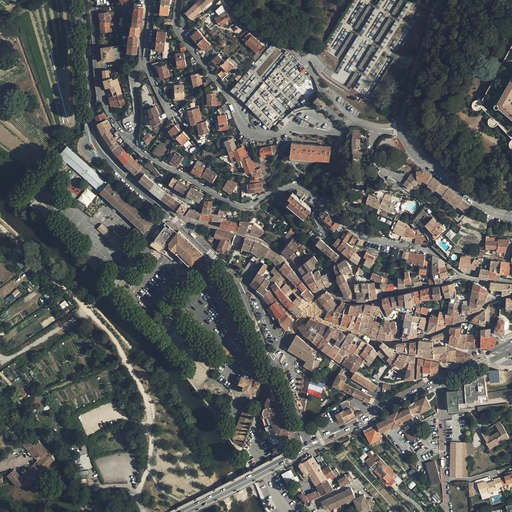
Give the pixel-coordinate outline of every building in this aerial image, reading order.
[(162,0),(160,14),(169,16),(171,0),(162,0)] [(213,1),(212,0),(201,0),(187,14),(192,20),(213,1)] [(399,0),(392,13),(395,15),(403,0),(402,0),(399,0)] [(354,29),(364,35),(378,9),(368,4),(354,29)] [(216,19),(220,26),(223,25),(224,28),(228,25),(228,24),(230,22),(230,21),(232,19),(226,10),(223,6),(217,12),(220,16),(220,15),(221,16),(219,18),(218,17),(216,19)] [(130,36),(128,54),(137,55),(138,52),(139,50),(137,49),(137,46),(138,46),(138,43),(139,41),(138,40),(138,37),(140,37),(141,33),(141,32),(140,31),(140,28),(143,28),(143,25),(143,23),(142,22),(142,19),(144,19),(144,15),(144,13),(143,13),(143,9),(135,9),(134,27),(132,27),(131,36),(130,36)] [(100,14),(103,34),(113,32),(112,29),(111,29),(111,26),(116,26),(116,23),(111,23),(110,22),(112,22),(111,14),(110,14),(110,13),(100,14)] [(384,46),(399,23),(389,17),(374,41),(384,46)] [(158,31),(156,51),(165,52),(167,32),(158,31)] [(199,31),(192,37),(205,51),(212,45),(199,31)] [(241,37),(257,54),(264,46),(251,33),(250,34),(247,31),(241,37)] [(351,57),(361,37),(352,32),(345,44),(350,46),(346,54),(351,57)] [(367,74),(382,50),(372,44),(357,68),(367,74)] [(103,48),(104,62),(123,60),(122,46),(103,48)] [(511,47),(482,102),(481,101),(479,100),(478,100),(476,101),(474,102),(474,104),(473,105),(473,107),(474,108),(475,109),(477,110),(478,110),(480,110),(481,109),(482,107),(492,117),(490,118),(490,119),(489,121),(489,122),(490,124),(490,125),(492,126),(494,126),(495,126),(497,125),(498,124),(511,137),(511,140),(511,141),(511,142),(510,143),(510,145),(511,146),(511,147),(511,47)] [(210,54),(208,56),(211,60),(220,51),(216,48),(214,51),(212,49),(209,52),(210,54)] [(176,54),(178,68),(187,67),(185,53),(176,54)] [(219,55),(213,61),(219,68),(222,66),(226,70),(225,71),(227,74),(235,66),(229,60),(226,62),(219,55)] [(159,68),(162,79),(170,77),(167,65),(160,67),(159,63),(153,64),(154,69),(159,68)] [(249,69),(230,92),(244,103),(246,100),(245,99),(261,79),(249,69)] [(110,98),(113,107),(115,106),(116,109),(117,108),(118,112),(123,110),(122,107),(127,105),(118,79),(114,80),(112,72),(110,73),(110,71),(104,71),(105,80),(107,89),(111,88),(114,97),(110,98)] [(354,71),(347,86),(358,92),(366,77),(354,71)] [(192,74),(194,87),(203,85),(200,72),(192,74)] [(175,85),(176,100),(185,99),(184,83),(179,84),(180,85),(175,85)] [(164,88),(166,92),(173,89),(173,84),(164,88)] [(208,94),(208,106),(222,106),(222,98),(217,98),(217,94),(214,94),(214,92),(211,92),(211,94),(208,94)] [(320,97),(314,102),(316,103),(321,109),(327,104),(320,97)] [(180,111),(182,114),(190,109),(187,105),(180,111)] [(150,120),(153,127),(162,123),(159,117),(160,116),(156,107),(149,110),(151,115),(149,115),(151,120),(150,120)] [(73,114),(71,108),(64,111),(67,117),(73,114)] [(197,109),(187,111),(189,118),(190,117),(192,125),(198,124),(200,135),(209,133),(206,122),(200,123),(197,109)] [(125,165),(137,175),(143,168),(120,145),(110,131),(113,129),(105,113),(97,117),(98,124),(104,136),(114,152),(125,165)] [(227,115),(218,116),(221,131),(229,129),(227,115)] [(169,132),(181,147),(182,147),(183,147),(184,147),(186,145),(185,144),(190,140),(184,132),(182,134),(176,126),(169,132)] [(353,137),(353,162),(363,163),(364,143),(361,143),(362,131),(354,129),(354,132),(350,131),(348,133),(347,138),(353,137)] [(149,133),(144,139),(148,144),(154,138),(149,133)] [(225,142),(229,153),(230,153),(232,157),(235,156),(235,158),(234,159),(235,163),(238,162),(240,168),(244,166),(247,174),(256,171),(255,169),(260,167),(257,159),(252,161),(251,157),(246,159),(242,148),(238,150),(234,139),(225,142)] [(331,146),(292,143),(291,157),(330,160),(331,146)] [(260,148),(262,157),(273,155),(273,153),(277,152),(276,145),(260,148)] [(60,156),(26,193),(35,201),(69,163),(139,226),(125,241),(115,231),(112,233),(114,235),(110,240),(121,250),(124,247),(128,247),(143,230),(147,233),(154,225),(109,184),(109,185),(68,147),(63,152),(61,150),(57,154),(60,156)] [(157,148),(153,153),(158,156),(162,151),(157,148)] [(167,161),(178,168),(184,157),(176,152),(175,155),(171,153),(167,161)] [(192,172),(202,178),(203,177),(213,183),(218,175),(207,169),(206,170),(197,164),(192,172)] [(457,206),(465,212),(469,207),(462,201),(463,200),(448,189),(447,191),(440,185),(441,183),(434,178),(433,180),(430,178),(431,177),(427,175),(425,174),(421,174),(418,174),(414,175),(412,176),(404,184),(410,189),(414,184),(416,186),(419,183),(421,185),(424,181),(429,185),(427,187),(434,192),(436,190),(443,196),(442,198),(456,208),(457,206)] [(159,196),(183,214),(188,209),(163,191),(145,175),(141,181),(159,196)] [(172,182),(170,185),(175,188),(175,190),(187,196),(188,195),(201,202),(205,195),(192,188),(191,188),(174,178),(173,180),(172,180),(171,182),(172,182)] [(229,180),(224,189),(232,195),(238,185),(229,180)] [(72,183),(67,189),(76,196),(81,191),(72,183)] [(245,189),(246,194),(264,191),(262,183),(248,185),(249,188),(245,189)] [(87,207),(96,196),(86,188),(77,199),(87,207)] [(289,204),(305,218),(312,210),(293,194),(289,199),(292,201),(289,204)] [(380,207),(393,213),(396,205),(384,200),(383,203),(379,201),(379,200),(369,195),(366,204),(379,210),(380,207)] [(221,227),(245,234),(247,233),(260,238),(269,225),(254,220),(250,225),(250,223),(240,222),(239,224),(223,220),(223,217),(226,213),(222,208),(221,210),(219,215),(211,214),(213,202),(206,201),(203,213),(190,210),(186,216),(202,220),(222,222),(221,227)] [(94,202),(86,213),(93,218),(101,209),(94,202)] [(148,204),(146,207),(152,213),(154,210),(148,204)] [(325,212),(319,219),(334,233),(341,225),(325,212)] [(434,238),(438,240),(439,239),(437,237),(444,230),(433,219),(426,225),(431,230),(429,232),(434,238)] [(357,222),(354,227),(362,232),(365,226),(357,222)] [(403,236),(415,239),(416,235),(408,227),(398,222),(393,232),(403,236)] [(102,223),(97,229),(104,235),(109,230),(102,223)] [(154,242),(152,245),(157,249),(158,250),(160,247),(162,250),(174,235),(175,236),(178,233),(171,228),(170,229),(166,227),(163,231),(160,229),(153,240),(154,242)] [(290,232),(286,237),(290,240),(295,235),(290,232)] [(350,258),(358,264),(361,258),(356,255),(357,254),(355,253),(356,252),(359,253),(359,252),(357,251),(354,249),(347,243),(350,239),(351,240),(351,242),(355,244),(358,238),(354,236),(349,232),(346,235),(345,234),(342,237),(345,239),(343,240),(338,239),(334,244),(350,258)] [(418,233),(415,244),(420,246),(422,244),(427,244),(427,239),(418,233)] [(235,235),(232,245),(239,248),(243,238),(235,235)] [(318,237),(314,241),(337,261),(340,256),(318,237)] [(246,238),(243,249),(251,251),(264,259),(266,256),(273,261),(288,276),(292,269),(285,260),(278,254),(261,243),(246,238)] [(294,238),(283,252),(290,258),(302,244),(294,238)] [(222,240),(218,249),(224,254),(230,246),(230,242),(222,240)] [(486,242),(486,249),(497,249),(497,252),(506,252),(510,241),(498,241),(498,242),(495,242),(495,240),(489,240),(489,242),(486,242)] [(428,262),(425,261),(426,256),(394,248),(392,254),(402,256),(402,258),(408,259),(407,262),(420,265),(420,268),(420,270),(419,274),(423,274),(426,274),(427,269),(428,266),(428,262)] [(367,258),(364,264),(371,268),(373,263),(374,264),(378,256),(367,251),(364,257),(367,258)] [(308,283),(317,293),(333,284),(331,279),(329,273),(322,276),(318,267),(317,268),(314,264),(319,261),(315,256),(314,257),(313,255),(309,259),(310,260),(299,268),(304,276),(303,276),(308,282),(308,283)] [(429,280),(430,284),(442,283),(442,280),(445,280),(445,279),(442,279),(442,278),(454,275),(453,271),(447,272),(445,262),(441,260),(433,257),(433,263),(433,273),(432,273),(430,275),(430,277),(431,279),(429,280)] [(461,258),(460,266),(468,268),(475,270),(478,260),(475,259),(474,262),(461,258)] [(346,296),(348,299),(353,298),(352,293),(343,274),(347,272),(349,276),(351,275),(353,274),(353,271),(352,269),(347,260),(345,260),(335,267),(338,275),(339,279),(336,280),(338,285),(340,290),(343,289),(346,296)] [(481,270),(480,278),(489,280),(489,278),(496,279),(497,276),(501,276),(501,273),(505,274),(505,272),(510,273),(511,264),(506,262),(491,261),(490,271),(481,270)] [(281,324),(287,330),(294,318),(287,311),(287,312),(285,310),(286,309),(280,302),(282,300),(298,317),(308,306),(310,301),(314,296),(294,272),(288,281),(296,288),(293,290),(287,284),(282,289),(280,287),(286,279),(282,275),(275,267),(270,272),(266,269),(268,266),(265,263),(251,284),(271,305),(271,306),(275,312),(279,318),(281,324)] [(405,272),(406,278),(399,278),(399,288),(405,287),(405,285),(411,284),(412,286),(413,285),(411,277),(413,277),(412,270),(409,270),(409,272),(405,272)] [(373,274),(371,279),(382,283),(381,286),(383,290),(394,290),(395,286),(398,286),(398,276),(396,276),(396,284),(388,284),(389,280),(384,278),(373,274)] [(375,283),(355,284),(356,292),(357,292),(358,301),(367,301),(371,299),(378,298),(377,293),(379,293),(378,288),(376,288),(375,283)] [(463,304),(463,314),(471,313),(478,311),(479,311),(482,309),(483,308),(482,307),(486,301),(489,293),(487,293),(488,291),(487,290),(475,283),(473,293),(469,292),(468,296),(471,296),(470,304),(463,304)] [(511,285),(491,283),(490,288),(503,290),(503,296),(511,294),(511,293),(511,292),(511,285)] [(432,315),(428,333),(437,330),(446,326),(446,324),(454,323),(466,319),(465,316),(458,315),(458,313),(460,314),(461,311),(458,311),(460,303),(457,303),(456,290),(455,284),(443,286),(446,298),(452,297),(448,314),(440,312),(439,317),(432,315)] [(394,319),(397,318),(399,311),(395,310),(394,306),(400,305),(413,307),(413,305),(417,305),(417,302),(422,302),(422,299),(434,298),(434,299),(442,299),(440,287),(383,299),(383,303),(387,314),(389,317),(394,319)] [(11,294),(14,297),(20,292),(17,289),(11,294)] [(327,291),(319,297),(329,311),(325,318),(346,326),(386,340),(397,340),(397,339),(401,339),(400,328),(400,322),(390,323),(390,321),(383,320),(382,324),(374,321),(375,316),(363,314),(362,317),(359,316),(360,312),(364,313),(364,310),(376,312),(376,313),(379,315),(382,311),(379,306),(367,304),(356,306),(342,302),(341,304),(339,306),(327,291)] [(10,303),(15,299),(11,294),(6,298),(10,303)] [(62,309),(68,306),(66,301),(59,303),(62,309)] [(475,317),(473,320),(478,323),(486,325),(486,321),(490,321),(490,308),(489,307),(486,310),(475,317)] [(403,331),(404,339),(417,337),(417,329),(419,326),(425,330),(428,319),(406,313),(403,331)] [(303,324),(300,326),(305,334),(313,340),(313,341),(324,350),(334,357),(335,358),(343,364),(356,372),(360,367),(362,369),(365,365),(362,364),(363,363),(365,364),(365,363),(370,366),(378,354),(378,353),(375,349),(374,348),(370,344),(363,341),(356,336),(350,334),(332,326),(330,326),(311,318),(307,323),(303,324)] [(497,326),(495,333),(503,336),(511,333),(511,331),(505,329),(505,322),(499,320),(498,327),(497,326)] [(451,335),(450,343),(464,348),(482,348),(495,347),(498,339),(491,336),(491,329),(482,329),(482,338),(475,337),(475,336),(467,336),(461,334),(462,328),(451,329),(451,335)] [(297,336),(289,350),(307,361),(304,365),(317,373),(320,373),(320,371),(318,370),(320,361),(315,360),(316,352),(297,336)] [(420,341),(418,356),(433,358),(435,359),(451,363),(466,363),(471,360),(471,358),(471,355),(457,350),(457,351),(449,351),(449,346),(434,347),(434,342),(420,341)] [(410,343),(397,344),(397,349),(410,353),(417,354),(417,342),(410,343)] [(380,345),(375,349),(378,353),(378,354),(386,362),(382,367),(385,369),(389,364),(392,367),(401,372),(402,369),(408,371),(405,380),(414,379),(415,357),(396,352),(383,343),(381,346),(380,345)] [(220,345),(216,350),(226,358),(230,353),(220,345)] [(419,359),(417,379),(423,378),(426,377),(434,375),(438,374),(440,363),(419,359)] [(489,369),(490,383),(501,382),(499,368),(489,369)] [(376,399),(349,385),(350,384),(347,383),(348,380),(346,379),(348,377),(340,372),(334,384),(373,405),(376,399)] [(356,372),(352,378),(375,392),(378,386),(356,372)] [(465,387),(463,387),(464,401),(474,399),(475,401),(480,401),(479,393),(486,392),(486,386),(484,374),(477,375),(478,378),(471,379),(471,382),(469,383),(467,383),(465,383),(465,387)] [(242,376),(240,384),(245,386),(243,391),(252,394),(253,392),(256,393),(258,388),(259,388),(261,383),(261,382),(256,380),(256,381),(242,376)] [(458,401),(464,401),(463,387),(457,388),(457,390),(452,390),(447,391),(448,410),(459,409),(458,401)] [(479,393),(480,401),(488,400),(488,399),(511,394),(511,388),(487,392),(479,393)] [(269,433),(273,445),(274,445),(276,445),(278,444),(279,443),(280,441),(289,438),(290,437),(289,435),(290,434),(276,400),(275,400),(271,389),(266,404),(268,407),(266,408),(263,414),(265,417),(263,418),(266,427),(265,427),(266,429),(269,433)] [(389,419),(378,423),(382,432),(393,426),(394,428),(404,423),(403,421),(421,412),(422,413),(437,405),(437,403),(436,395),(433,393),(427,396),(417,401),(409,405),(410,408),(399,413),(398,411),(393,414),(388,417),(389,419)] [(350,405),(352,404),(350,400),(348,402),(347,400),(341,404),(344,410),(336,415),(341,424),(355,416),(354,414),(356,413),(354,410),(353,411),(350,405)] [(243,407),(232,438),(234,441),(241,443),(256,407),(250,405),(248,409),(243,407)] [(487,430),(482,432),(489,443),(488,444),(491,450),(496,447),(497,449),(505,445),(503,442),(510,438),(507,432),(508,432),(501,421),(496,424),(500,431),(491,436),(487,430)] [(372,430),(366,433),(371,444),(383,438),(377,427),(372,430)] [(411,427),(405,431),(412,442),(418,438),(411,427)] [(62,457),(39,433),(29,443),(35,449),(40,454),(44,459),(27,475),(19,468),(14,474),(26,486),(29,483),(31,485),(34,482),(35,484),(62,457)] [(452,442),(451,477),(468,478),(468,460),(472,460),(472,455),(474,455),(474,442),(467,442),(452,442)] [(299,495),(306,503),(335,489),(328,479),(335,474),(342,486),(354,480),(349,474),(347,476),(347,475),(343,477),(338,471),(334,473),(330,466),(323,471),(311,454),(306,457),(302,460),(300,465),(306,475),(305,476),(306,478),(311,475),(321,491),(315,494),(314,493),(311,494),(307,496),(303,492),(299,495)] [(378,455),(369,464),(371,466),(370,466),(371,467),(372,467),(374,469),(379,464),(380,465),(375,470),(386,482),(387,480),(391,484),(393,481),(392,480),(394,479),(393,478),(397,474),(378,455)] [(436,461),(427,463),(433,485),(442,482),(436,461)] [(291,469),(281,474),(287,487),(297,482),(291,469)] [(479,484),(482,493),(485,492),(487,498),(491,497),(490,493),(498,490),(497,488),(508,485),(508,483),(511,481),(511,471),(508,472),(509,475),(494,480),(495,481),(487,484),(486,481),(479,484)] [(364,495),(354,499),(359,510),(363,508),(364,511),(371,508),(364,495)]
